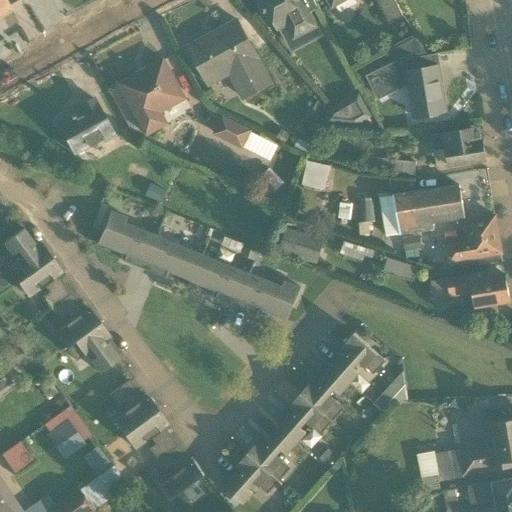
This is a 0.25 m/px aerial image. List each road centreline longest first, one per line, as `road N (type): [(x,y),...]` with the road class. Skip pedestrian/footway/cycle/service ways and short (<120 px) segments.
road 1 (residential): [(0,187),(35,214),(192,433),(218,436),(335,304)]
road 2 (residential): [(152,0),(0,81)]
